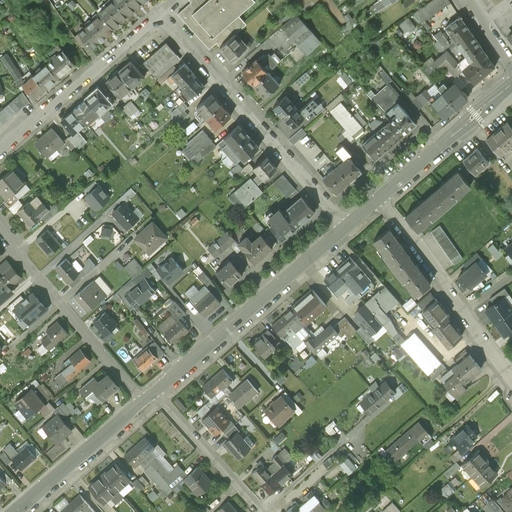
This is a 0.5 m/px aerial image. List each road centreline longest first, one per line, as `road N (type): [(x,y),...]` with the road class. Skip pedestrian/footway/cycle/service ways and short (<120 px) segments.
road 1 (residential): [(350,226),(159,15)]
road 2 (secondary): [(350,226),(158,392)]
road 3 (residential): [(0,218),(7,238),(146,402)]
road 4 (residential): [(0,154),(159,15)]
road 5 (secondary): [(511,88),(381,199)]
road 6 (secondary): [(146,402),(18,511)]
road 7 (residential): [(158,392),(264,511)]
road 8 (residential): [(381,199),(462,311)]
